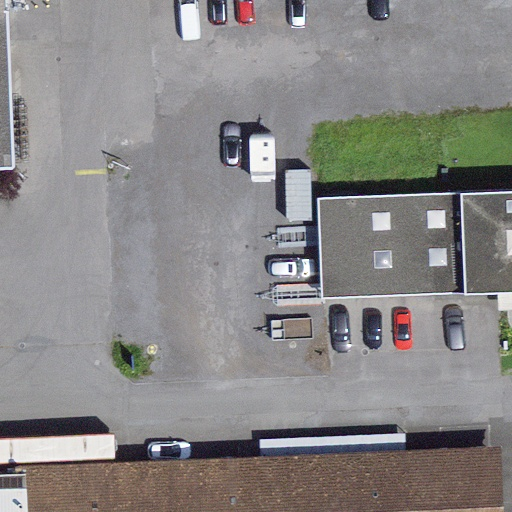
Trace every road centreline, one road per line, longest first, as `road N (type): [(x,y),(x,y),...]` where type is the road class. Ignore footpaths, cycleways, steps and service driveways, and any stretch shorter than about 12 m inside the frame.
road 1 (unknown): [(507,42),(139,62),(93,98),(79,182),(87,417)]
road 2 (residential): [(511,401),(0,421)]
